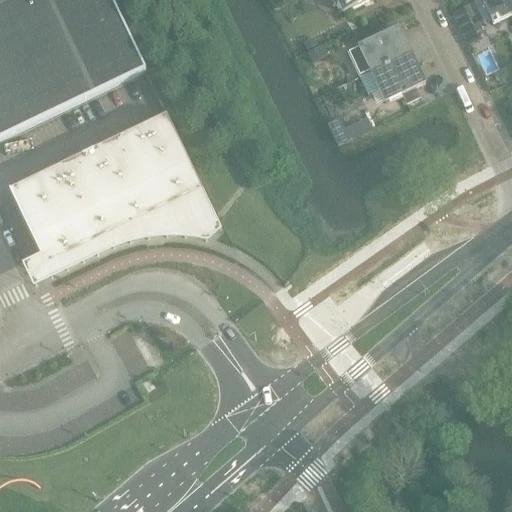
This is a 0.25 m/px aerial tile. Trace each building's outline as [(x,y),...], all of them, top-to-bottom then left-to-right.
[(0,0),(0,144),(146,74),(137,53),(134,48),(110,0),(0,0)] [(330,0),(332,3),(336,1),(343,15),(375,0),(330,0)] [(480,0),(481,2),(469,7),(465,10),(474,30),(491,22),(493,27),(511,18),(502,0),(480,0)] [(511,0),(502,0),(511,18),(511,17),(511,0)] [(399,30),(359,50),(348,55),(360,80),(411,56),(399,30)] [(314,42),(304,47),(307,54),(318,48),(314,42)] [(322,48),(307,56),(312,66),(328,58),(322,48)] [(411,56),(360,80),(369,97),(378,93),(383,103),(384,102),(386,105),(402,98),(407,108),(421,101),(416,91),(426,86),(411,56)] [(168,119),(10,195),(47,271),(73,259),(75,258),(74,258),(99,246),(99,247),(101,246),(100,245),(125,234),(127,234),(126,233),(151,221),(151,222),(153,221),(152,220),(177,209),(178,209),(178,208),(203,196),(203,197),(205,196),(168,119)] [(340,121),(329,126),(340,148),(350,143),(345,132),(340,121)] [(407,431),(397,437),(404,450),(414,444),(407,431)] [(370,451),(361,456),(369,469),(377,464),(370,451)]
